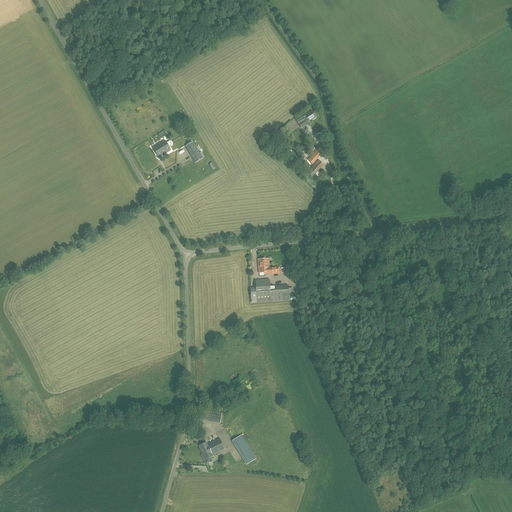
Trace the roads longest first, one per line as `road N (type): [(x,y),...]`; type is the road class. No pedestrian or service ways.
road 1 (unclassified): [(184,255),(511,218)]
road 2 (unclassified): [(184,255),(40,0)]
road 3 (unclassified): [(162,511),(189,406),(184,255)]
